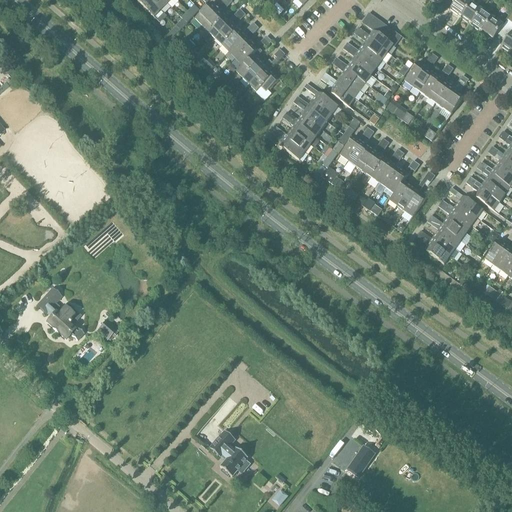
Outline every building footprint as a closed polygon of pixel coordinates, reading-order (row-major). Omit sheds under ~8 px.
[(149,0),(137,0),(136,1),(154,19),(161,12),(149,0)] [(149,0),(161,12),(167,5),(161,0),(149,0)] [(461,17),(471,3),(466,0),(457,0),(450,10),(461,17)] [(325,1),(313,13),(319,19),(331,8),(325,1)] [(202,28),(219,10),(212,3),(195,20),(202,28)] [(471,25),(481,11),(471,3),(461,17),(471,25)] [(208,34),(226,17),(219,10),(202,28),(208,34)] [(236,13),(242,19),(245,16),(239,10),(236,13)] [(482,32),(492,18),(481,11),(471,25),(482,32)] [(239,22),(242,19),(236,13),(233,16),(239,22)] [(366,28),(373,18),(368,15),(361,24),(366,28)] [(215,41),(232,23),(226,17),(208,34),(215,41)] [(371,31),(378,22),(373,18),(366,28),(371,31)] [(492,18),(482,32),(488,37),(492,40),(502,26),(492,18)] [(376,35),(383,25),(378,22),(371,31),(372,32),(376,35)] [(222,48),(239,30),(232,23),(215,41),(222,48)] [(381,38),(388,29),(383,25),(376,35),(381,38)] [(385,42),(392,32),(388,29),(381,38),(385,42)] [(228,54),(246,37),(239,30),(222,48),(228,54)] [(362,36),(364,34),(361,31),(357,37),(365,43),(361,47),(381,62),(386,54),(362,36)] [(381,38),(376,35),(372,32),(369,37),(364,34),(362,36),(386,54),(392,47),(390,45),(385,42),(381,38)] [(385,42),(390,45),(397,36),(392,32),(385,42)] [(511,54),(511,32),(502,47),(511,54)] [(235,61),(252,43),(246,37),(228,54),(235,61)] [(263,40),(269,46),(271,43),(266,37),(263,40)] [(266,49),(269,46),(263,40),(260,43),(266,49)] [(253,55),(259,50),(252,43),(235,61),(241,67),(253,55)] [(376,69),(356,55),(351,52),(353,49),(350,46),(346,53),(354,58),(350,63),(370,77),(376,69)] [(376,69),(381,62),(361,47),(356,55),(376,69)] [(243,79),(260,62),(256,58),(262,53),(259,50),(253,55),(241,67),(236,73),(243,79)] [(195,60),(199,57),(192,51),(189,54),(195,60)] [(276,54),(282,59),(285,57),(279,51),(276,54)] [(279,62),(282,59),(276,54),(274,56),(279,62)] [(249,86),(267,69),(272,64),(269,61),(264,66),(260,62),(243,79),(249,86)] [(340,67),(342,64),(339,61),(334,68),(342,74),(339,78),(359,92),(365,85),(340,67)] [(365,85),(370,77),(350,63),(347,67),(342,64),(340,67),(365,85)] [(412,89),(427,69),(418,63),(404,83),(412,89)] [(404,78),(409,71),(404,67),(398,74),(404,78)] [(267,69),(249,86),(256,93),(261,88),(266,93),(278,81),(267,69)] [(420,94),(434,74),(427,69),(412,89),(420,94)] [(428,100),(442,80),(434,74),(420,94),(428,100)] [(329,82),(331,79),(328,77),(323,83),(331,89),(328,94),(348,108),(354,100),(329,82)] [(354,100),(359,92),(339,78),(336,83),(331,79),(329,82),(354,100)] [(435,105),(450,85),(442,80),(428,100),(435,105)] [(374,86),(386,92),(388,87),(377,81),(374,86)] [(312,101),(332,116),(338,108),(306,85),(304,89),(315,97),(312,101)] [(443,111),(457,91),(450,85),(435,105),(443,111)] [(457,91),(443,111),(451,116),(465,96),(460,93),(463,88),(460,86),(457,91)] [(234,90),(229,94),(235,100),(240,95),(234,90)] [(387,101),(391,96),(387,93),(383,98),(387,101)] [(327,123),(332,116),(312,101),(308,106),(303,103),(302,106),(306,109),(327,123)] [(389,106),(386,110),(393,115),(397,111),(389,106)] [(321,131),(327,123),(306,109),(301,116),(321,131)] [(397,111),(393,115),(401,121),(404,116),(397,111)] [(316,139),(321,131),(301,116),(297,121),(293,118),(290,121),(295,124),(316,139)] [(373,116),(369,123),(372,126),(374,127),(375,126),(379,120),(373,116)] [(310,146),(316,139),(295,124),(290,132),(310,146)] [(429,130),(424,137),(428,139),(433,132),(429,130)] [(280,136),(282,133),(278,131),(274,137),(282,143),(279,147),(299,162),(305,154),(280,136)] [(305,154),(310,146),(290,132),(286,137),(282,133),(280,136),(305,154)] [(369,140),(371,137),(365,133),(359,140),(354,137),(340,157),(348,163),(366,138),(369,140)] [(511,143),(507,140),(509,138),(506,135),(501,141),(509,147),(506,151),(511,155),(511,143)] [(366,145),(369,140),(366,138),(348,163),(355,168),(370,148),(366,145)] [(384,151),(386,148),(380,144),(374,151),(370,148),(355,168),(363,174),(381,149),(384,151)] [(380,156),(384,151),(381,149),(363,174),(371,179),(385,159),(380,156)] [(511,166),(496,156),(498,153),(495,150),(490,157),(498,163),(495,167),(511,178),(511,166)] [(327,158),(333,162),(338,154),(333,151),(327,158)] [(511,166),(511,155),(506,151),(503,156),(498,153),(496,156),(511,166)] [(399,162),(401,159),(395,154),(393,158),(390,162),(385,159),(371,179),(378,185),(396,160),(399,162)] [(327,170),(333,162),(327,158),(322,166),(327,170)] [(396,166),(399,162),(396,160),(378,185),(386,190),(401,170),(396,166)] [(415,173),(417,170),(411,165),(405,173),(401,170),(386,190),(393,195),(403,182),(411,171),(415,173)] [(485,171),(487,168),(484,166),(479,172),(488,178),(484,182),(505,196),(510,189),(485,171)] [(321,167),(317,172),(322,176),(326,171),(321,167)] [(510,189),(511,186),(511,178),(495,167),(492,172),(487,168),(485,171),(510,189)] [(331,185),(338,175),(329,169),(322,178),(331,185)] [(430,184),(432,181),(426,176),(416,190),(411,187),(397,207),(404,213),(419,193),(424,185),(426,182),(430,184)] [(474,186),(476,183),(473,181),(469,187),(477,193),(473,198),(493,212),(499,204),(474,186)] [(397,207),(411,187),(403,182),(393,195),(389,202),(397,207)] [(499,204),(505,196),(484,182),(481,187),(476,183),(474,186),(499,204)] [(457,205),(477,220),(483,212),(462,198),(451,189),(448,193),(460,201),(457,205)] [(419,193),(404,213),(412,218),(427,198),(419,193)] [(446,209),(448,207),(445,204),(441,211),(449,217),(446,221),(466,235),(472,227),(446,209)] [(472,227),(477,220),(457,205),(454,210),(448,207),(446,209),(472,227)] [(377,218),(381,212),(376,209),(372,214),(377,218)] [(435,225),(438,222),(434,219),(430,226),(438,232),(435,236),(455,251),(461,243),(435,225)] [(461,243),(466,235),(446,221),(443,225),(438,222),(435,225),(461,243)] [(401,225),(397,230),(402,234),(405,229),(401,225)] [(425,240),(427,237),(423,235),(419,241),(427,247),(424,252),(444,266),(450,258),(425,240)] [(450,258),(455,251),(435,236),(432,241),(427,237),(425,240),(450,258)] [(493,267),(507,246),(499,241),(484,261),(493,267)] [(500,272),(511,256),(511,249),(507,246),(493,267),(500,272)] [(508,278),(511,271),(511,256),(500,272),(508,278)] [(61,300),(52,292),(37,308),(45,317),(47,315),(50,318),(45,324),(53,331),(52,332),(58,338),(59,336),(67,344),(71,339),(76,343),(84,335),(71,324),(77,317),(67,309),(66,310),(63,308),(58,313),(57,311),(55,312),(53,310),(61,300)] [(124,317),(117,326),(125,334),(133,325),(124,317)] [(235,442),(224,433),(211,449),(225,462),(220,468),(223,471),(221,473),(228,480),(231,477),(232,478),(237,472),(242,476),(250,467),(246,463),(248,460),(236,450),(235,452),(230,448),(235,442)] [(358,479),(376,454),(364,446),(346,471),(358,479)] [(280,507),(289,498),(281,489),(272,499),(280,507)]
